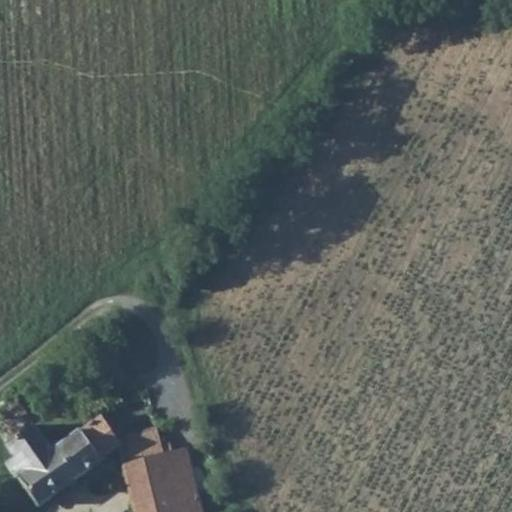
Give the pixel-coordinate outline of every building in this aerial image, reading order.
[(12,468),(31,497),(99,450),(86,428),(100,421),(93,411),(42,443),(6,386),(1,380),(0,380),(0,439),(5,448),(0,451),(0,459),(7,471),(12,468)] [(111,444),(115,459),(152,447),(146,430),(142,418),(106,433),(100,421),(86,428),(99,450),(111,444)] [(152,447),(167,493),(189,487),(175,441),(152,447)] [(129,511),(173,511),(167,493),(152,447),(115,459),(129,511)] [(173,511),(195,511),(189,487),(167,493),(173,511)]
